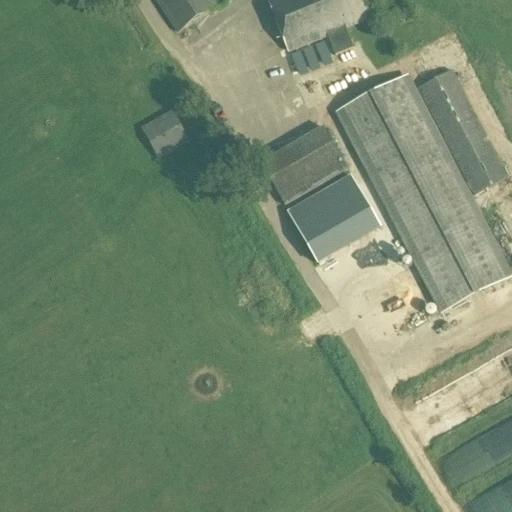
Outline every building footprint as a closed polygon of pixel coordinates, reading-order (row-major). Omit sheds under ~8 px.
[(213,0),(153,0),(178,38),(220,9),(213,0)] [(364,0),(277,0),(268,3),(302,90),(303,90),(310,108),(367,86),(346,32),(373,22),(364,0)] [(510,180),(454,73),(418,92),(409,76),(335,114),(440,317),(511,279),(511,273),(473,200),(510,180)] [(159,162),(191,144),(173,112),(141,132),(159,162)] [(325,130),(261,165),(260,166),(324,274),(386,236),(348,172),(350,171),(325,130)] [(439,357),(408,372),(414,384),(445,368),(439,357)] [(503,391),(511,387),(511,371),(498,376),(503,391)] [(448,388),(459,406),(483,392),(472,374),(448,388)] [(438,391),(417,403),(437,436),(458,424),(438,391)] [(472,441),(479,470),(494,466),(487,438),(472,441)] [(511,511),(511,474),(489,487),(502,511),(511,511)]
